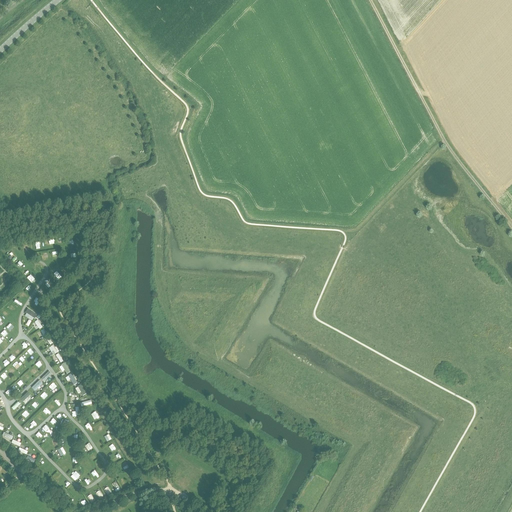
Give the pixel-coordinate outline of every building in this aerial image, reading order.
[(8,304),(4,309),(9,313),(13,308),(8,304)] [(30,322),(35,330),(39,328),(33,320),(30,322)] [(7,332),(11,328),(6,323),(2,327),(7,332)] [(51,355),(56,364),(59,362),(54,353),(51,355)] [(13,362),(9,366),(14,370),(18,366),(13,362)] [(63,375),(67,372),(60,362),(56,365),(63,375)] [(64,375),(68,384),(72,383),(68,373),(64,375)] [(16,400),(20,406),(30,398),(25,392),(16,400)] [(35,432),(30,436),(35,441),(39,436),(35,432)] [(103,442),(108,439),(105,434),(100,437),(103,442)] [(85,453),(90,450),(86,445),(82,448),(85,453)] [(60,449),(55,452),(58,457),(63,454),(60,449)] [(116,461),(121,458),(118,453),(113,456),(116,461)] [(68,477),(74,483),(78,479),(72,473),(68,477)]
